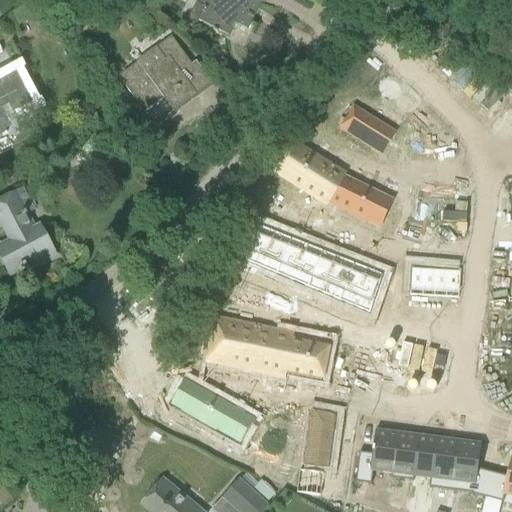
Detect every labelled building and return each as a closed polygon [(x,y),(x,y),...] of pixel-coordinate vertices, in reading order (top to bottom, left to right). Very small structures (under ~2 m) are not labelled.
[(209,0),(198,22),(210,28),(228,38),(234,25),(246,32),(260,5),(250,0),(209,0)] [(194,94),(210,83),(195,64),(191,67),(171,39),(156,50),(118,79),(143,114),(163,100),(173,114),(197,97),(194,94)] [(0,79),(0,137),(6,134),(0,122),(0,108),(7,105),(14,117),(37,105),(19,70),(0,79)] [(352,109),(339,130),(362,144),(375,123),(352,109)] [(375,123),(362,144),(381,156),(394,135),(375,123)] [(294,146),(277,174),(325,205),(326,203),(341,178),(342,178),(343,177),(294,146)] [(341,178),(326,203),(377,228),(390,202),(342,178),(341,178)] [(12,243),(0,249),(0,256),(5,266),(4,267),(9,277),(20,271),(21,273),(36,265),(37,267),(54,258),(39,229),(34,232),(25,216),(32,212),(30,210),(35,207),(31,199),(26,201),(21,191),(0,202),(0,229),(4,227),(12,243)] [(291,241),(257,227),(243,263),(275,277),(291,241)] [(322,254),(291,241),(275,277),(306,290),(322,254)] [(338,303),(353,267),(322,254),(306,290),(338,303)] [(353,267),(338,303),(370,317),(385,280),(353,267)] [(257,330),(216,321),(208,363),(249,371),(257,330)] [(283,377),(291,337),(257,330),(249,371),(283,377)] [(328,344),(291,337),(283,377),(321,385),(328,344)] [(183,381),(169,406),(187,416),(240,446),(253,422),(200,391),(183,381)] [(487,404),(511,404),(511,386),(487,385),(487,404)] [(314,412),(307,466),(332,469),(339,418),(314,412)] [(358,454),(355,484),(370,486),(372,473),(391,475),(396,435),(375,433),(371,456),(358,454)] [(391,475),(391,480),(413,483),(413,478),(418,438),(396,435),(391,475)] [(418,438),(413,478),(429,480),(434,440),(418,438)] [(429,480),(428,490),(451,493),(457,443),(434,440),(429,480)] [(457,443),(451,493),(471,495),(471,496),(484,500),(491,474),(477,471),(480,446),(457,443)] [(491,474),(484,500),(502,504),(504,496),(511,497),(511,456),(511,457),(505,478),(491,474)] [(301,471),(298,495),(322,498),(325,474),(301,471)] [(199,511),(162,481),(141,507),(146,511),(199,511)] [(238,481),(222,499),(235,511),(264,511),(267,508),(265,506),(250,493),(238,481)]
